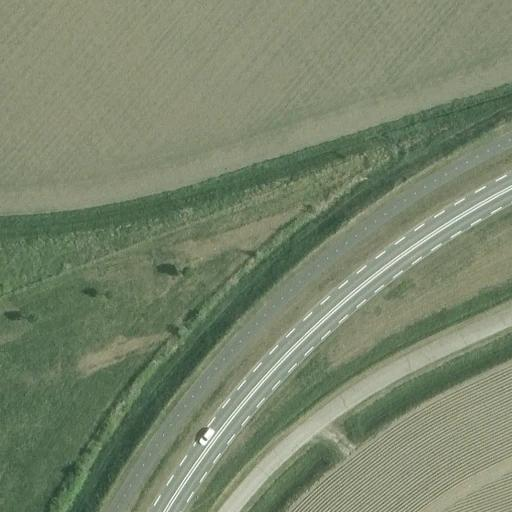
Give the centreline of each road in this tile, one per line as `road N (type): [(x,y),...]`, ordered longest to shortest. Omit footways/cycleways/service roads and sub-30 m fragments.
road 1 (secondary): [(167,511),(226,421),(334,307),(382,267),(511,187)]
road 2 (unclassified): [(230,511),(317,423),(439,347),(511,317)]
